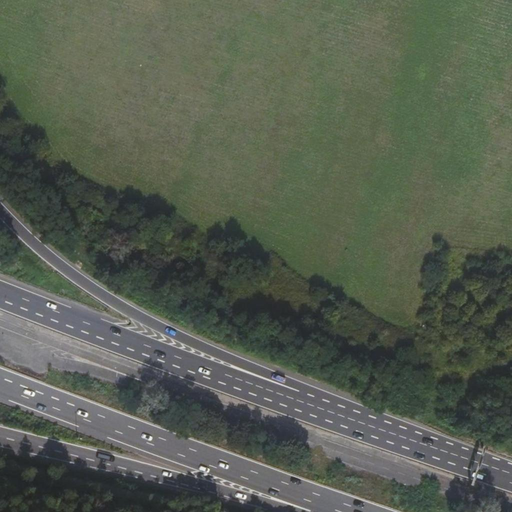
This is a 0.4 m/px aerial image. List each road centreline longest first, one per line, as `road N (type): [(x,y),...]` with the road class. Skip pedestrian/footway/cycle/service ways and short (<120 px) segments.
road 1 (motorway): [(296,404),(260,372),(83,284),(0,209)]
road 2 (motorway): [(0,382),(327,502)]
road 3 (motorway): [(0,433),(246,496),(327,502)]
road 4 (motorway): [(296,404),(0,293)]
road 5 (motorway): [(511,477),(296,404)]
